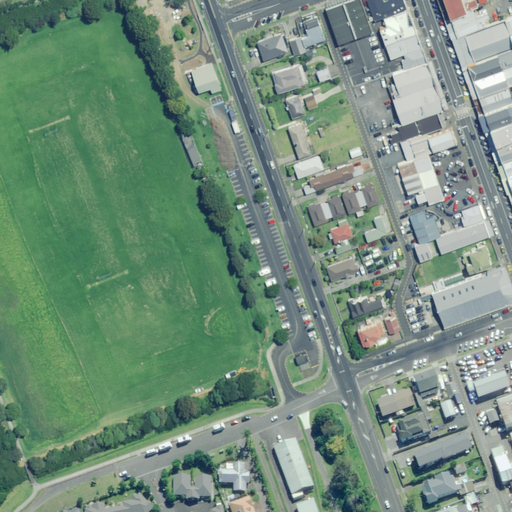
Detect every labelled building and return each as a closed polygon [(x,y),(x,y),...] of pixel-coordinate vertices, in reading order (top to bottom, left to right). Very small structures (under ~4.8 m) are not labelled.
[(359,0),(344,0),(323,8),(344,64),(379,51),(359,0)] [(366,0),(374,19),(376,18),(407,7),(404,0),(366,0)] [(442,0),(449,16),(465,10),(461,0),(442,0)] [(465,10),(449,16),(457,37),(484,27),(476,6),(465,10)] [(417,33),(407,7),(376,18),(386,44),(387,44),(417,33)] [(302,38),(304,46),(325,39),(316,13),(302,18),(309,36),(302,38)] [(503,21),(464,35),(474,61),(495,53),(511,46),(507,33),(503,21)] [(287,48),(290,47),(286,35),(283,37),(282,33),(275,35),(273,32),(264,35),(265,39),(258,41),(264,59),(288,51),(287,48)] [(422,46),(417,33),(387,44),(392,57),(400,54),(422,46)] [(427,59),(422,46),(400,54),(405,67),(427,59)] [(465,64),(472,82),(511,67),(511,53),(498,59),(495,53),(474,61),(465,64)] [(405,67),(392,72),(400,94),(430,83),(422,61),(405,67)] [(191,70),(199,91),(221,83),(213,62),(209,64),(191,70)] [(308,83),(302,63),(273,72),(279,92),(308,83)] [(331,77),(328,67),(317,71),(321,81),(331,77)] [(511,83),(511,67),(472,82),(477,97),(507,86),(511,83)] [(439,108),(430,83),(400,94),(390,98),(400,123),(439,108)] [(511,99),(507,86),(477,97),(483,112),(511,101),(511,99)] [(303,105),(305,104),(304,100),(301,101),(299,94),(287,98),(294,117),(306,113),(303,105)] [(318,106),(316,99),(306,102),(309,109),(318,106)] [(511,101),(483,112),(489,127),(511,118),(511,101)] [(441,126),(435,112),(396,126),(398,131),(389,135),(393,144),(399,141),(441,126)] [(511,118),(489,127),(495,143),(511,136),(511,118)] [(309,144),(311,144),(309,141),(308,141),(301,123),(289,127),(299,157),(312,153),(309,144)] [(441,126),(399,141),(406,160),(426,153),(454,142),(447,123),(441,126)] [(190,132),(182,136),(193,164),(201,160),(190,132)] [(511,136),(495,143),(501,159),(511,155),(511,136)] [(362,154),(360,147),(350,150),(352,157),(362,154)] [(406,160),(398,164),(408,192),(421,187),(427,203),(443,197),(426,153),(406,160)] [(324,168),(319,155),(294,164),(299,177),(324,168)] [(511,155),(501,159),(507,176),(511,173),(511,155)] [(355,168),(353,163),(309,178),(311,184),(304,186),(307,193),(363,173),(361,166),(355,168)] [(381,202),(374,184),(361,188),(362,190),(355,192),(354,190),(342,194),(349,213),(356,210),(358,216),(364,214),(361,206),(367,204),(368,206),(381,202)] [(470,187),(447,196),(453,211),(476,202),(470,187)] [(346,214),(339,195),(327,199),(328,202),(321,204),(319,201),(308,205),(316,225),(327,221),(327,218),(334,216),(335,218),(346,214)] [(481,203),(462,210),(464,215),(462,216),(465,225),(487,217),(481,203)] [(431,210),(411,217),(420,240),(439,233),(431,210)] [(393,231),(386,213),(374,218),(377,227),(365,232),(369,241),(393,231)] [(481,220),(436,237),(442,253),(487,236),(481,220)] [(354,236),(348,222),(330,229),(335,242),(343,239),(344,240),(354,236)] [(433,256),(427,241),(416,246),(422,260),(433,256)] [(482,243),(464,250),(471,270),(490,263),(482,243)] [(355,264),(353,257),(327,266),(332,280),(360,270),(357,263),(355,264)] [(511,296),(500,266),(431,292),(444,328),(511,301),(511,296)] [(433,283),(435,290),(446,286),(444,279),(433,283)] [(432,291),(434,291),(432,284),(419,289),(421,295),(432,291)] [(369,302),(367,296),(350,302),(355,317),(387,307),(384,297),(369,302)] [(401,329),(393,309),(386,311),(388,318),(385,320),(390,333),(401,329)] [(382,334),(377,320),(358,327),(363,343),(378,338),(377,336),(382,334)] [(306,347),(293,352),(295,360),(309,355),(306,347)] [(441,392),(434,373),(415,380),(421,399),(441,392)] [(475,392),(471,382),(466,385),(469,394),(475,392)] [(458,395),(455,385),(444,389),(448,399),(458,395)] [(387,398),(387,396),(380,398),(381,400),(377,402),(383,418),(396,414),(397,417),(403,415),(402,412),(415,407),(409,390),(394,396),(387,398)] [(511,399),(494,406),(503,430),(511,427),(511,399)] [(455,417),(450,403),(441,406),(446,420),(455,417)] [(432,421),(426,407),(421,409),(423,415),(395,426),(403,446),(431,435),(427,424),(432,421)] [(441,446),(447,460),(472,450),(466,436),(441,446)] [(293,440),(271,448),(289,496),(312,487),(293,440)] [(447,460),(441,446),(413,458),(419,472),(447,460)] [(511,456),(494,463),(503,487),(511,483),(511,456)] [(220,469),(220,484),(233,485),(232,493),(246,493),(246,483),(249,483),(249,474),(246,474),(244,471),(244,465),(234,464),(234,470),(220,469)] [(455,468),(458,476),(467,473),(464,465),(455,468)] [(444,472),(435,475),(437,482),(421,488),(427,506),(438,502),(437,500),(458,493),(460,497),(475,492),(472,482),(456,488),(452,475),(446,477),(444,472)] [(189,477),(173,477),(173,496),(185,496),(185,500),(200,500),(200,497),(213,497),(213,478),(196,477),(195,488),(188,488),(189,477)] [(87,510),(85,511),(84,511),(150,511),(155,508),(148,501),(147,502),(140,494),(138,496),(136,494),(130,499),(132,501),(122,502),(123,507),(103,511),(102,504),(92,506),(89,505),(86,506),(85,509),(87,510)] [(471,511),(470,507),(477,504),(474,496),(465,499),(467,507),(458,510),(457,509),(448,511),(471,511)] [(229,505),(231,511),(254,511),(250,498),(229,505)] [(317,511),(313,500),(296,507),(297,511),(317,511)]
